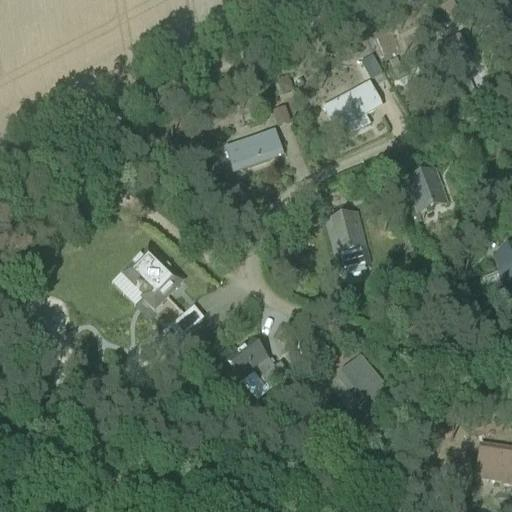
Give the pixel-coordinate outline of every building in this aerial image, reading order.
[(511,2),(500,4),(501,11),(505,31),(511,29),(511,2)] [(412,59),(415,66),(423,84),(435,78),(433,74),(451,65),(453,70),(464,65),(462,61),(467,58),(457,37),(412,59)] [(322,110),(326,116),(336,134),(348,127),(345,123),(362,114),(365,118),(374,113),(372,109),(377,106),(368,88),(367,85),(322,110)] [(284,110),(271,116),(277,130),(290,125),(284,110)] [(272,134),(224,151),(231,169),(236,167),(238,174),(248,171),(246,166),(266,159),(268,164),(281,159),(272,134)] [(503,136),(493,140),(499,157),(509,153),(503,136)] [(406,186),(413,204),(416,214),(429,209),(429,211),(431,210),(431,208),(444,204),(441,195),(434,176),(406,186)] [(378,184),(364,187),(367,200),(381,197),(378,184)] [(355,219),(326,226),(334,255),(347,252),(347,253),(350,253),(349,251),(363,248),(355,219)] [(403,243),(396,246),(399,254),(406,251),(403,243)] [(153,314),(183,285),(146,248),(119,276),(141,298),(139,300),(153,314)] [(511,252),(493,261),(511,301),(511,300),(511,252)] [(161,335),(172,348),(203,321),(193,309),(161,335)] [(436,322),(454,349),(475,335),(457,309),(436,322)] [(288,377),(279,366),(273,371),(253,343),(225,364),(240,384),(256,371),(262,379),(260,381),(268,392),(288,377)] [(492,359),(479,372),(497,389),(510,376),(492,359)] [(360,361),(335,382),(365,417),(389,397),(360,361)] [(511,452),(480,448),(477,468),(476,479),(511,484),(511,476),(511,452)]
